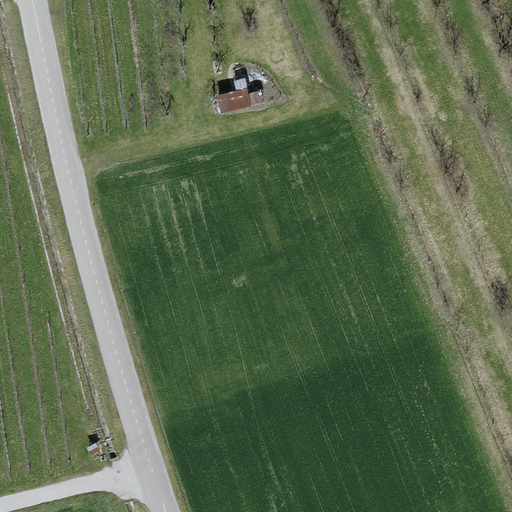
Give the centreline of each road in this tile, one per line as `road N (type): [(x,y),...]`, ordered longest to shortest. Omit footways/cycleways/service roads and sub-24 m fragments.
road 1 (unclassified): [(161,511),(80,235),(27,0)]
road 2 (track): [(147,478),(11,511)]
